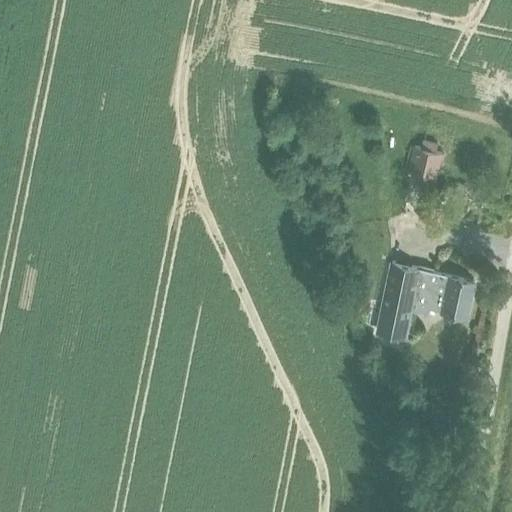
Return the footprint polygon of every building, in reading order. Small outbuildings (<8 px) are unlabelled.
[(422,138),(420,146),(435,150),(437,142),(422,138)] [(409,171),(432,176),(438,151),(435,150),(420,146),(415,145),(409,171)] [(421,217),(439,220),(442,206),(424,202),(421,217)] [(425,307),(440,310),(465,315),(472,280),(414,268),(415,268),(390,263),(376,331),(404,337),(409,309),(425,313),(425,311),(424,311),(425,307)] [(386,345),(376,347),(378,357),(389,355),(386,345)]
